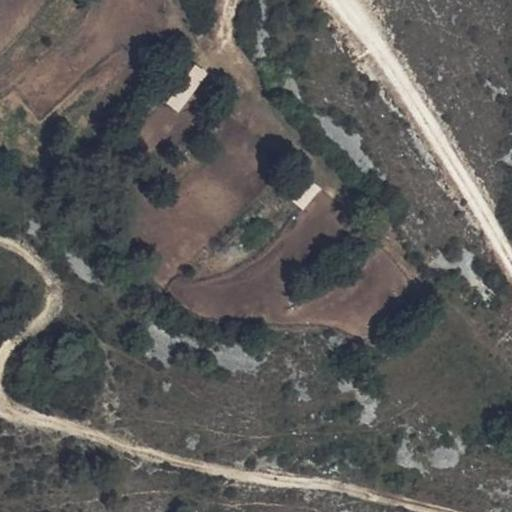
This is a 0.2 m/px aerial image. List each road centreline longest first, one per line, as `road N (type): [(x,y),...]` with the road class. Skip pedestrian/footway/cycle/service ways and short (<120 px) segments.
road 1 (track): [(428,511),(322,482),(202,469),(28,420),(0,395)]
road 2 (track): [(355,0),(511,258)]
road 3 (track): [(0,363),(51,317),(56,274),(0,236)]
